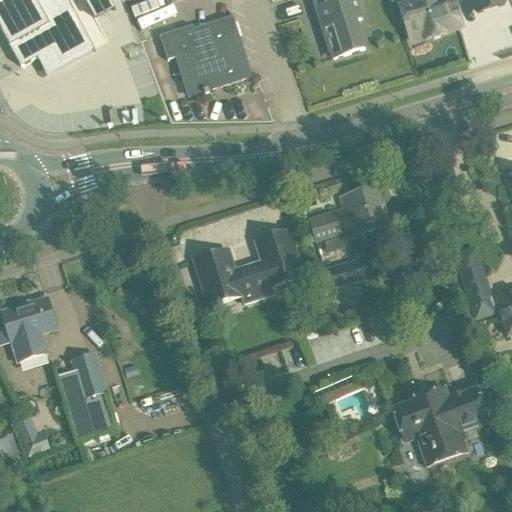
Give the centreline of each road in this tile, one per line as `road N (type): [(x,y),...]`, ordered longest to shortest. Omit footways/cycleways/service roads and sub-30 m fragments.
road 1 (primary): [(143,162),(263,155),(363,137),(511,91)]
road 2 (unclassified): [(217,406),(156,226),(143,162)]
road 3 (unclassified): [(217,406),(441,331)]
